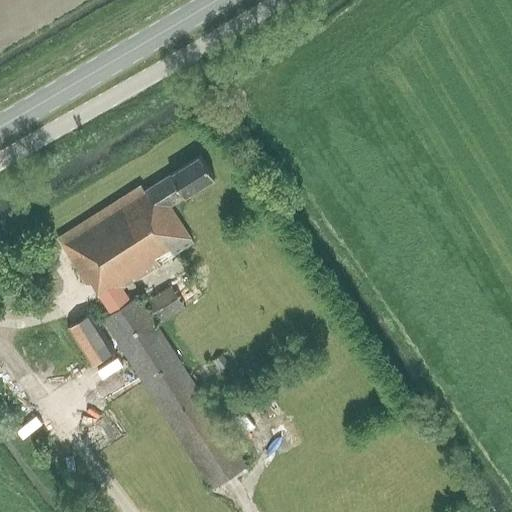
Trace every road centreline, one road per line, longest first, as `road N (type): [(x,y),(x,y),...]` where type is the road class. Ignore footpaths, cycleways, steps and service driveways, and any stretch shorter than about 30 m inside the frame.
road 1 (unclassified): [(0,162),(282,0)]
road 2 (primary): [(0,127),(217,0)]
road 3 (track): [(0,337),(130,511)]
